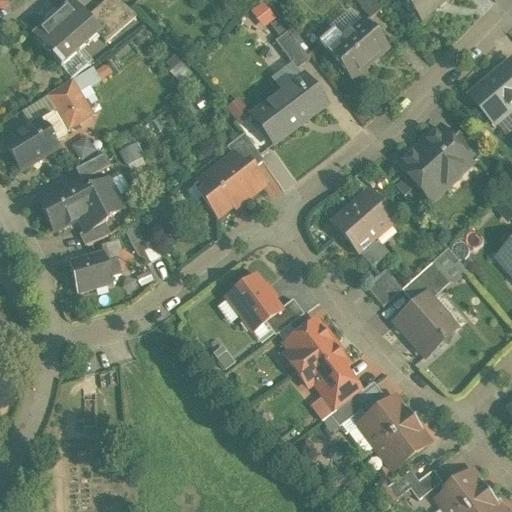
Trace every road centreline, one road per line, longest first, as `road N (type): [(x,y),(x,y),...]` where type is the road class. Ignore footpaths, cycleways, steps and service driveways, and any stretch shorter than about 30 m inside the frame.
road 1 (residential): [(275,221),(452,73),(511,11)]
road 2 (residential): [(275,221),(354,335),(463,430)]
road 3 (residential): [(49,350),(145,314),(275,221)]
road 4 (residential): [(0,213),(26,262),(49,350)]
road 5 (residential): [(49,350),(25,440),(0,483)]
